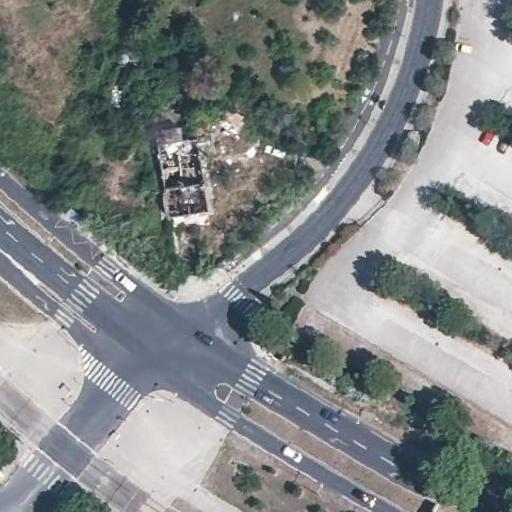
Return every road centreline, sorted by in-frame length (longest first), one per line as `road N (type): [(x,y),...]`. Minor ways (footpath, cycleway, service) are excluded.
road 1 (residential): [(429,0),(407,89),(382,145),(341,201),(189,327)]
road 2 (secondary): [(489,511),(251,373),(189,327)]
road 3 (secondary): [(150,357),(389,511)]
road 4 (secondary): [(189,327),(0,172)]
road 5 (residential): [(16,248),(26,283),(108,351),(114,385)]
road 6 (secondary): [(16,248),(150,357)]
road 7 (residential): [(114,385),(16,511)]
